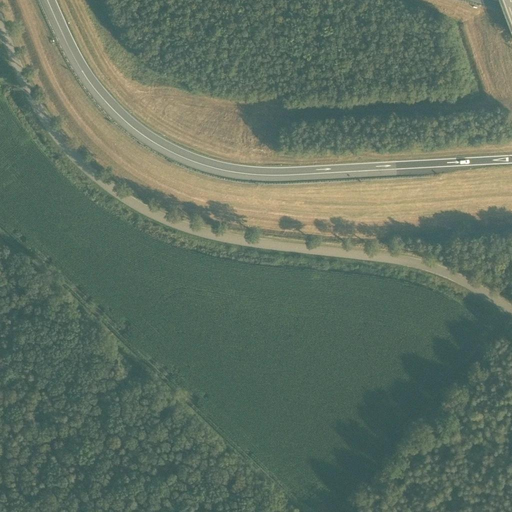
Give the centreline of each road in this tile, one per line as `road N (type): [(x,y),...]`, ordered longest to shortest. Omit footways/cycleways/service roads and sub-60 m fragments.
road 1 (tertiary): [(511,310),(432,267),(206,234),(141,208),(63,146),(0,26)]
road 2 (motorway): [(50,0),(91,80),(121,115),(214,166),(267,173),(511,159)]
